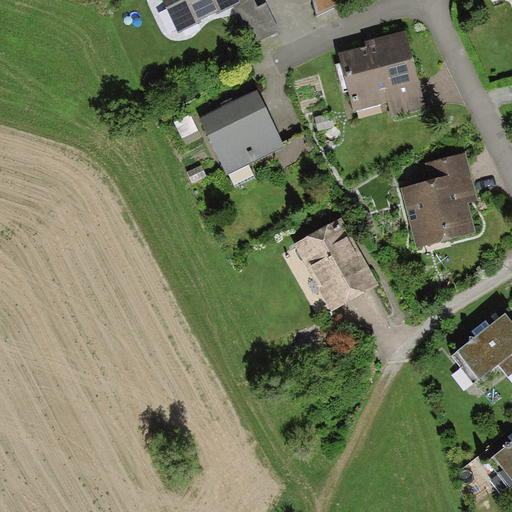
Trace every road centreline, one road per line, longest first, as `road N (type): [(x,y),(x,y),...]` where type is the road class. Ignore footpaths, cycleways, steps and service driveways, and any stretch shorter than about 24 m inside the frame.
road 1 (residential): [(511,172),(429,0)]
road 2 (track): [(318,511),(391,369)]
road 3 (residential): [(404,0),(275,59)]
